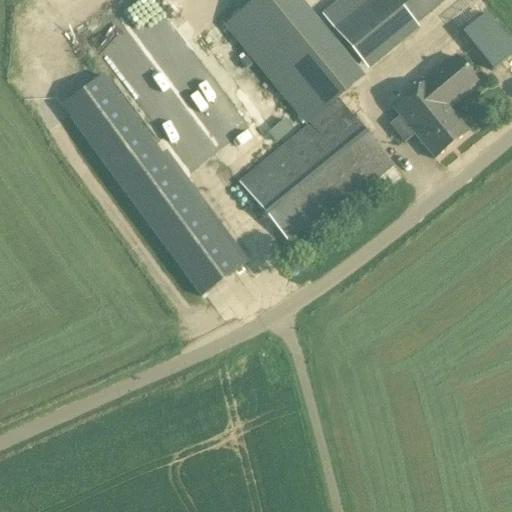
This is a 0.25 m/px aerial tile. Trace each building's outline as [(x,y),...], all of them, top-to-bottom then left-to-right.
[(394,167),(339,101),(364,80),(299,0),(256,0),(223,27),(306,129),(239,184),(282,236),(294,249),(394,167)] [(340,0),(340,1),(342,4),(345,7),(335,15),(340,20),(331,26),(365,68),(448,0),(340,0)] [(511,48),(485,15),(462,34),(492,71),(503,62),(511,55),(511,48)] [(393,110),(435,160),(468,133),(447,107),(477,82),(456,57),(393,110)] [(101,73),(60,104),(69,117),(201,297),(242,267),(101,73)]
